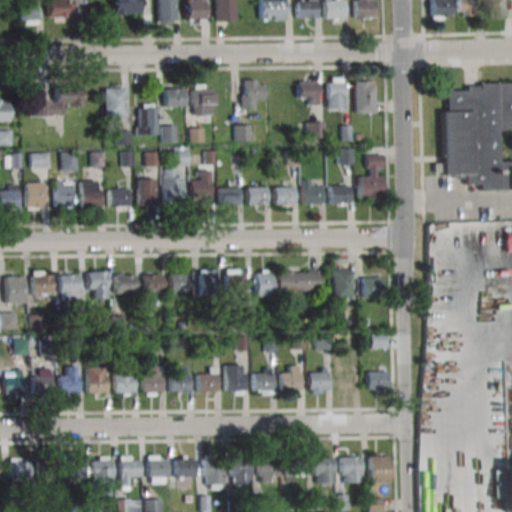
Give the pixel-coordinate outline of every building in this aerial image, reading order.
[(65,9),(71,9),(71,0),(45,0),(45,18),(65,18),(65,9)] [(137,0),(110,0),(110,14),(137,14),(137,0)] [(154,0),(154,23),(173,23),(173,0),(154,0)] [(212,0),(231,0),(233,21),(213,22),(212,0)] [(256,0),(282,0),(283,20),(257,21),(256,0)] [(321,1),(343,0),(343,17),(321,18),(321,1)] [(350,0),(372,0),(372,16),(351,17),(350,0)] [(450,0),(428,0),(428,18),(450,18),(450,0)] [(461,0),(461,16),(477,16),(477,0),(461,0)] [(503,0),(487,0),(488,17),(504,17),(503,0)] [(17,24),(36,24),(36,1),(17,1),(17,24)] [(293,1),(315,1),(316,18),(294,18),(293,1)] [(183,3),(205,2),(205,19),(183,20),(183,3)] [(343,78),(324,78),(324,109),(343,109),(343,78)] [(238,80),(238,108),(252,108),(252,98),(263,98),(263,80),(238,80)] [(318,81),(295,81),(295,99),(305,99),(305,106),(318,106),(318,81)] [(371,81),(352,81),(352,113),(371,113),(371,81)] [(511,188),(511,82),(465,83),(465,91),(444,91),(445,112),(439,112),(440,162),(432,163),(432,174),(463,174),(463,185),(478,185),(478,189),(511,188)] [(81,85),(52,85),(52,98),(30,98),(30,116),(61,116),(61,105),(81,105),(81,85)] [(211,115),(211,85),(189,85),(189,115),(211,115)] [(101,116),(123,116),(123,87),(101,87),(101,116)] [(183,88),(161,88),(161,106),(183,106),(183,88)] [(156,135),(156,104),(134,104),(134,135),(156,135)] [(321,121),(304,121),(304,138),(321,138),(321,121)] [(159,143),(175,143),(175,124),(159,124),(159,143)] [(248,124),(232,124),(232,141),(248,141),(248,124)] [(334,124),(334,141),(349,141),(349,124),(334,124)] [(202,142),(202,127),(186,127),(186,142),(202,142)] [(0,130),(0,145),(8,145),(8,131),(0,130)] [(128,144),(128,130),(112,130),(112,144),(128,144)] [(186,146),(170,146),(170,165),(186,165),(186,146)] [(351,165),(351,148),(334,148),(334,165),(351,165)] [(74,170),(74,151),(58,151),(58,170),(74,170)] [(129,167),(129,151),(114,151),(114,167),(129,167)] [(142,166),(157,166),(157,151),(142,151),(142,166)] [(47,168),(47,152),(27,152),(27,168),(47,168)] [(88,168),(101,168),(101,152),(88,152),(88,168)] [(380,153),(364,154),(365,177),(356,177),(356,199),(381,198),(380,153)] [(181,200),(181,169),(160,169),(160,200),(181,200)] [(209,169),(197,169),(197,180),(189,180),(189,201),(209,201),(209,169)] [(135,206),(153,206),(153,177),(135,177),(135,206)] [(52,204),(70,204),(70,181),(52,181),(52,204)] [(78,181),(78,208),(98,208),(98,181),(78,181)] [(41,182),(23,182),(23,210),(41,210),(41,182)] [(0,209),(17,209),(17,186),(0,185),(0,209)] [(326,186),(347,185),(348,202),(326,203),(326,186)] [(271,187),(292,186),(293,203),(271,204),(271,187)] [(299,187),(320,186),(321,203),(299,204),(299,187)] [(215,188),(236,187),(237,204),(215,205),(215,188)] [(243,187),(264,187),(265,203),(243,204),(243,187)] [(127,189),(106,189),(106,211),(127,211),(127,189)] [(329,269),(329,298),(350,298),(350,269),(329,269)] [(214,292),(214,270),(197,270),(197,292),(214,292)] [(270,270),(252,270),(252,297),(270,297),(270,270)] [(85,272),(105,272),(106,289),(85,290),(85,272)] [(277,274),(297,273),(298,291),(278,292),(277,274)] [(222,275),(243,274),(243,292),(223,293),(222,275)] [(3,303),(21,303),(21,275),(3,275),(3,303)] [(57,276),(77,275),(77,293),(57,293),(57,276)] [(112,276),(132,275),(133,293),(112,294),(112,276)] [(140,276),(160,275),(161,292),(140,293),(140,276)] [(167,276),(187,275),(188,292),(168,293),(167,276)] [(29,276),(50,276),(50,293),(30,294),(29,276)] [(360,278),(380,278),(380,295),(360,296),(360,278)] [(0,329),(13,329),(13,313),(0,313),(0,329)] [(26,331),(41,331),(41,313),(26,313),(26,331)] [(369,348),(384,348),(384,334),(369,334),(369,348)] [(13,354),(24,354),(24,340),(13,340),(13,354)] [(222,365),(239,364),(239,373),(243,373),(243,391),(223,391),(222,365)] [(139,367),(156,366),(157,375),(160,375),(160,392),(140,393),(139,367)] [(85,368),(101,367),(102,375),(105,375),(105,393),(85,393),(85,368)] [(112,367),(129,367),(129,375),(132,375),(132,393),(112,393),(112,367)] [(333,373),(353,372),(354,390),(334,391),(333,373)] [(364,373),(384,372),(385,390),(365,391),(364,373)] [(250,374),(270,373),(270,391),(250,391),(250,374)] [(278,373),(298,373),(299,390),(278,391),(278,373)] [(305,374),(326,373),(326,391),(306,391),(305,374)] [(167,374),(187,374),(187,391),(167,392),(167,374)] [(195,374),(215,374),(215,391),(195,392),(195,374)] [(56,377),(77,376),(77,394),(57,394),(56,377)] [(0,378),(21,377),(21,395),(1,395),(0,378)] [(29,377),(49,377),(50,394),(29,395),(29,377)] [(367,457),(387,457),(388,484),(368,484),(367,457)] [(228,459),(248,458),(249,484),(231,484),(231,476),(229,476),(228,459)] [(283,458),(303,458),(304,475),(284,476),(283,458)] [(311,458),(331,458),(332,483),(315,484),(314,476),(311,476),(311,458)] [(339,458),(358,458),(359,483),(342,484),(342,476),(339,476),(339,458)] [(173,460),(193,459),(194,477),(174,478),(173,460)] [(200,460),(220,459),(221,485),(204,485),(203,477),(201,477),(200,460)] [(256,459),(276,459),(277,476),(256,477),(256,459)] [(62,461),(82,460),(83,478),(63,479),(62,461)] [(89,461),(110,460),(110,478),(90,479),(89,461)] [(117,460),(138,460),(139,478),(127,478),(127,486),(118,486),(117,460)] [(145,460),(165,460),(166,477),(146,478),(145,460)] [(34,462),(54,461),(55,479),(35,480),(34,462)] [(7,463),(27,462),(27,479),(7,480),(7,463)] [(420,511),(511,508),(511,465),(419,468),(420,511)] [(335,509),(347,509),(347,494),(335,494),(335,509)] [(380,511),(381,498),(365,498),(365,511),(380,511)] [(138,511),(139,499),(115,499),(114,511),(138,511)] [(144,511),(144,500),(158,500),(158,511),(144,511)]
